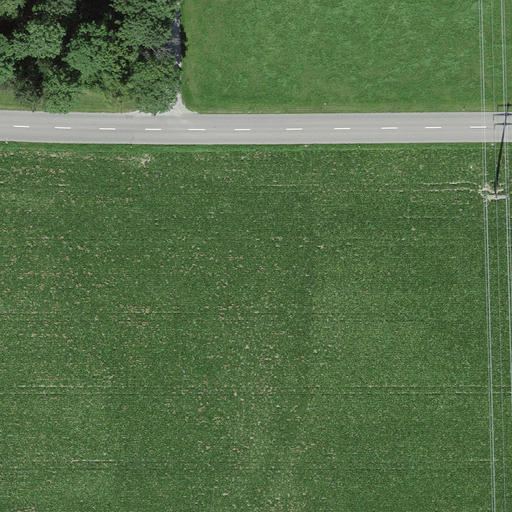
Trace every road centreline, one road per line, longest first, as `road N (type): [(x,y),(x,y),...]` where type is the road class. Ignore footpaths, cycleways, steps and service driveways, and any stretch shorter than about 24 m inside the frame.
road 1 (tertiary): [(0,126),(511,125)]
road 2 (track): [(170,129),(172,0)]
